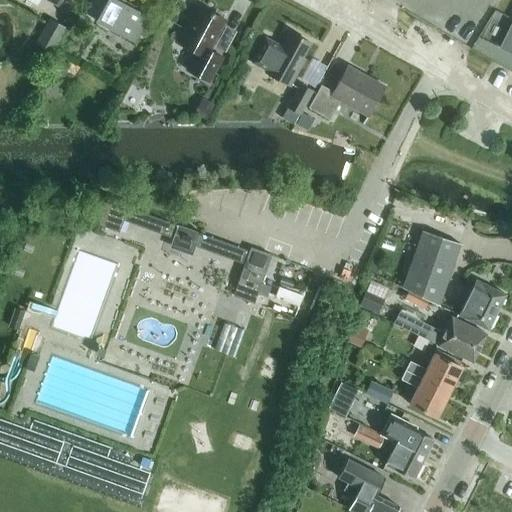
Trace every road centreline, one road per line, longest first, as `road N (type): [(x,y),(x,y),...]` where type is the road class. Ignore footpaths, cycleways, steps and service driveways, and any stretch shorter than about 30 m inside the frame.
road 1 (residential): [(216,210),(339,253),(437,65)]
road 2 (residential): [(437,65),(312,0)]
